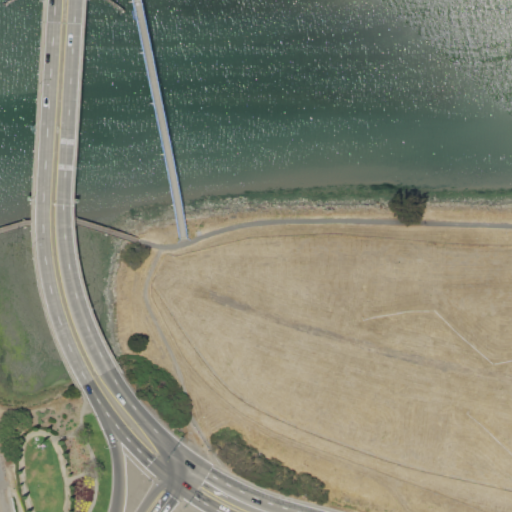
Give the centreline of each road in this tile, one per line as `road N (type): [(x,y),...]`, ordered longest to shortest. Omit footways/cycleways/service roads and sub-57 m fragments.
road 1 (primary): [(55,0),(42,218),(56,303),(86,390)]
road 2 (primary): [(110,373),(76,295),(64,219),(75,0)]
road 3 (primary): [(86,390),(116,464),(113,511)]
